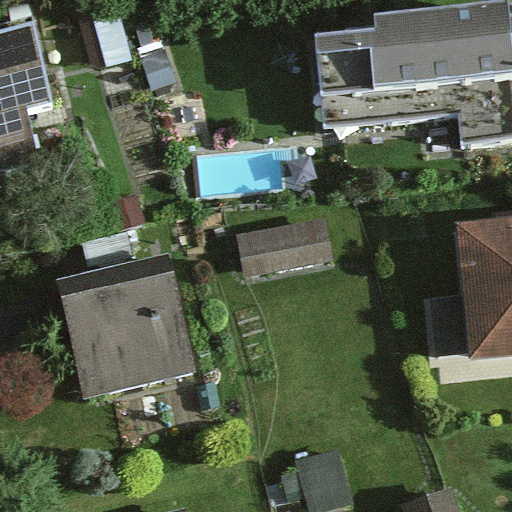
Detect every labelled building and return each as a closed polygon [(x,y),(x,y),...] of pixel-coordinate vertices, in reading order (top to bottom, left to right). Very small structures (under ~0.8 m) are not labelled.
[(511,15),(379,28),(388,124),(439,119),(442,157),(511,150),(511,15)] [(35,35),(0,43),(0,171),(38,163),(26,115),(53,109),(35,35)] [(251,278),(339,260),(329,213),(242,231),(251,278)] [(511,234),(478,238),(489,363),(511,360),(511,234)] [(184,276),(75,298),(97,404),(206,382),(184,276)] [(437,294),(438,349),(470,349),(470,294),(437,294)]
